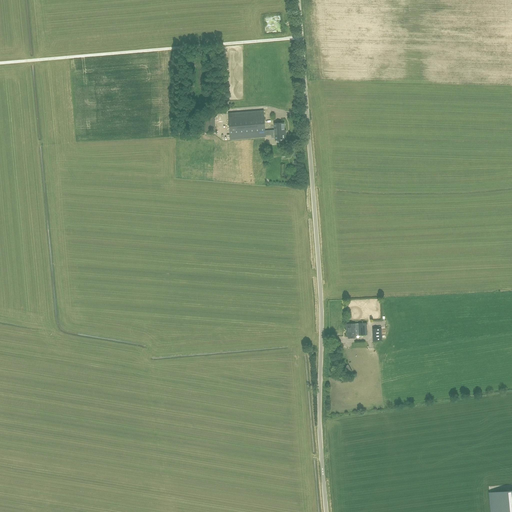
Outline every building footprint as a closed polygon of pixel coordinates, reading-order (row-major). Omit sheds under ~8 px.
[(266,135),(265,131),(264,110),(228,113),(230,139),(266,137),(266,135)] [(202,130),(214,129),(213,117),(211,117),(211,116),(201,116),(202,130)] [(275,130),(265,131),(266,135),(271,135),(271,137),(275,136),(275,140),(286,139),(286,134),(284,134),(284,131),(285,131),(284,123),(274,123),(275,130)] [(347,335),(348,335),(348,338),(355,338),(355,335),(355,334),(359,334),(359,335),(367,335),(366,323),(359,323),(359,324),(355,324),(346,324),(346,328),(347,328),(347,335)] [(381,328),(373,329),(373,336),(373,341),(381,340),(381,336),(381,328)] [(348,364),(343,367),(347,374),(347,373),(348,375),(352,373),(351,372),(352,371),(348,364)] [(490,511),(511,511),(511,491),(489,493),(490,511)]
